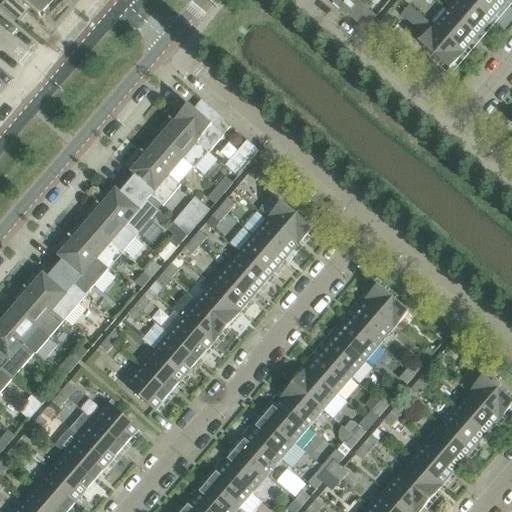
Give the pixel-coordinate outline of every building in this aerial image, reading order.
[(5,0),(0,6),(19,23),(30,9),(37,15),(39,17),(43,13),(54,0),(5,0)] [(334,0),(333,3),(343,12),(353,0),(334,0)] [(376,17),(356,0),(353,0),(343,12),(356,23),(360,18),(368,25),(376,17)] [(491,21),(467,0),(455,0),(446,11),(477,37),(491,21)] [(467,0),(491,21),(506,4),(500,0),(467,0)] [(463,54),(477,37),(446,11),(432,27),(463,54)] [(377,24),(385,31),(393,21),(386,15),(377,24)] [(463,54),(432,27),(418,43),(449,70),(463,54)] [(231,126),(201,101),(193,110),(188,105),(183,111),(180,108),(181,108),(180,107),(170,118),(169,118),(209,153),(224,136),(223,136),(231,126)] [(195,169),(209,153),(169,118),(169,119),(160,130),(161,131),(164,133),(160,139),(193,167),(195,169)] [(141,150),(141,151),(178,183),(193,167),(160,139),(155,144),(152,141),(151,140),(142,151),(141,150)] [(248,142),(226,167),(235,174),(256,150),(248,142)] [(181,186),(178,183),(141,151),(140,152),(141,152),(132,163),(133,164),(133,163),(136,166),(131,172),(136,176),(128,185),(147,201),(151,196),(163,207),(181,186)] [(264,171),(256,165),(248,174),(256,181),(264,171)] [(226,177),(217,188),(224,194),(233,183),(226,177)] [(97,202),(96,203),(138,238),(160,212),(147,201),(128,185),(121,194),(116,190),(111,195),(108,193),(107,192),(98,203),(97,202)] [(224,194),(217,188),(208,198),(215,204),(224,194)] [(228,199),(220,208),(227,214),(235,205),(228,199)] [(124,255),(138,238),(96,203),(97,204),(87,215),(88,215),(91,218),(87,223),(124,255)] [(281,203),(267,219),(298,246),(312,229),(281,203)] [(227,214),(220,208),(212,217),(219,223),(227,214)] [(183,215),(177,223),(189,234),(196,226),(183,215)] [(284,262),(298,246),(267,219),(253,235),(284,262)] [(69,235),(68,235),(109,271),(124,255),(87,223),(82,228),(79,226),(80,225),(79,224),(69,235)] [(174,235),(157,255),(165,262),(187,236),(173,223),(167,230),(174,235)] [(200,231),(192,240),(199,247),(207,238),(200,231)] [(87,297),(109,271),(68,235),(68,236),(59,247),(60,248),(63,250),(58,256),(63,261),(56,269),(87,297)] [(253,235),(239,252),(270,279),(284,262),(253,235)] [(199,247),(192,240),(184,250),(191,256),(199,247)] [(256,295),(270,279),(239,252),(225,268),(256,295)] [(144,272),(151,278),(160,268),(153,262),(144,272)] [(171,264),(163,273),(171,280),(179,270),(171,264)] [(225,268),(211,285),(242,311),(256,295),(225,268)] [(24,286),(24,287),(65,323),(87,297),(56,269),(48,278),(43,274),(38,280),(35,277),(34,276),(25,287),(24,286)] [(142,289),(151,278),(144,272),(135,283),(142,289)] [(163,273),(149,290),(157,296),(171,280),(163,273)] [(227,328),(242,311),(211,285),(196,301),(227,328)] [(378,286),(364,302),(395,329),(409,312),(378,286)] [(51,339),(65,323),(24,287),(23,288),(24,288),(15,299),(16,300),(16,299),(19,302),(14,307),(51,339)] [(149,290),(135,306),(143,312),(150,304),(157,296),(149,290)] [(196,301),(182,318),(213,344),(227,328),(196,301)] [(364,302),(350,318),(381,345),(395,329),(364,302)] [(150,304),(143,312),(147,316),(155,308),(150,304)] [(135,306),(127,315),(135,322),(143,312),(135,306)] [(0,323),(35,354),(36,355),(51,339),(14,307),(10,313),(7,310),(6,309),(0,315),(0,323)] [(175,312),(161,328),(199,361),(213,344),(182,318),(175,312)] [(350,318),(335,335),(366,361),(381,345),(350,318)] [(0,368),(13,379),(35,354),(0,323),(0,368)] [(157,325),(143,341),(154,351),(185,377),(199,361),(161,328),(157,325)] [(451,333),(444,327),(436,336),(443,342),(451,333)] [(115,329),(107,339),(114,345),(122,336),(115,329)] [(335,335),(321,351),(352,378),(366,361),(335,335)] [(448,346),(455,352),(463,343),(458,339),(456,337),(448,346)] [(107,339),(99,348),(107,354),(114,345),(107,339)] [(81,346),(71,357),(78,363),(87,352),(81,346)] [(171,394),(185,377),(154,351),(140,367),(171,394)] [(321,351),(307,368),(338,394),(352,378),(321,351)] [(78,363),(71,357),(57,373),(64,379),(78,363)] [(416,360),(408,369),(415,375),(423,366),(416,360)] [(171,394),(140,367),(124,385),(126,386),(127,385),(154,409),(154,410),(155,411),(171,394)] [(0,393),(13,379),(0,368),(0,393)] [(307,368),(293,384),(324,411),(338,394),(307,368)] [(400,378),(408,384),(415,375),(408,369),(400,378)] [(428,370),(420,379),(427,385),(435,376),(428,370)] [(469,393),(500,419),(511,405),(511,401),(483,377),(469,393)] [(419,394),(427,385),(420,379),(412,388),(419,394)] [(68,384),(60,393),(68,400),(76,390),(68,384)] [(293,384),(279,400),(310,427),(324,411),(293,384)] [(76,390),(68,400),(76,406),(83,397),(76,390)] [(388,392),(380,402),(387,408),(395,399),(388,392)] [(37,393),(33,397),(42,404),(49,397),(44,393),(37,393)] [(68,400),(60,393),(52,402),(60,409),(68,400)] [(486,436),(500,419),(469,393),(455,409),(486,436)] [(279,400),(265,417),(296,443),(310,427),(279,400)] [(372,411),(366,418),(373,424),(387,408),(380,402),(372,411)] [(400,402),(392,411),(399,418),(407,409),(400,402)] [(108,403),(92,422),(123,449),(139,430),(137,428),(136,429),(109,406),(110,405),(108,403)] [(441,426),(472,452),(486,436),(455,409),(441,426)] [(391,427),(399,418),(392,411),(384,421),(391,427)] [(40,417),(32,426),(39,432),(47,423),(40,417)] [(265,417),(251,433),(281,460),(296,443),(265,417)] [(359,426),(352,434),(359,441),(373,424),(366,418),(359,426)] [(108,466),(123,449),(92,422),(77,439),(108,466)] [(350,422),(344,428),(351,434),(359,426),(356,423),(350,422)] [(39,432),(32,426),(24,435),(31,442),(39,432)] [(458,469),(472,452),(441,426),(427,442),(458,469)] [(378,428),(363,445),(371,451),(385,434),(378,428)] [(8,430),(0,439),(0,442),(6,447),(15,436),(8,430)] [(251,433),(236,450),(267,476),(281,460),(251,433)] [(351,434),(337,451),(345,457),(359,441),(351,434)] [(77,439),(63,455),(94,482),(108,466),(77,439)] [(443,485),(458,469),(427,442),(412,458),(443,485)] [(363,460),(371,451),(363,445),(355,454),(363,460)] [(12,449),(4,459),(11,465),(19,456),(12,449)] [(236,450),(222,466),(253,493),(267,476),(236,450)] [(336,450),(322,466),(333,476),(341,467),(338,464),(345,457),(337,451),(336,450)] [(80,498),(94,482),(63,455),(49,472),(80,498)] [(398,475),(429,501),(443,485),(412,458),(398,475)] [(11,465),(4,459),(0,463),(0,471),(3,474),(11,465)] [(222,466),(208,482),(239,509),(253,493),(222,466)] [(322,466),(308,483),(316,490),(323,483),(325,485),(333,476),(322,466)] [(341,467),(333,476),(340,482),(348,473),(343,468),(341,467)] [(49,472),(35,488),(62,511),(68,511),(80,498),(49,472)] [(408,511),(420,511),(429,501),(398,475),(384,491),(408,511)] [(333,476),(325,485),(327,487),(332,491),(340,482),(333,476)] [(208,482),(194,499),(209,511),(236,511),(239,509),(208,482)] [(29,511),(62,511),(35,488),(21,505),(29,511)] [(303,491),(295,500),(302,506),(310,497),(303,491)] [(370,508),(374,511),(408,511),(384,491),(370,508)] [(209,511),(194,499),(182,511),(209,511)] [(287,509),(290,511),(297,511),(302,506),(295,500),(287,509)] [(314,501),(307,510),(308,511),(317,511),(322,508),(314,501)]
